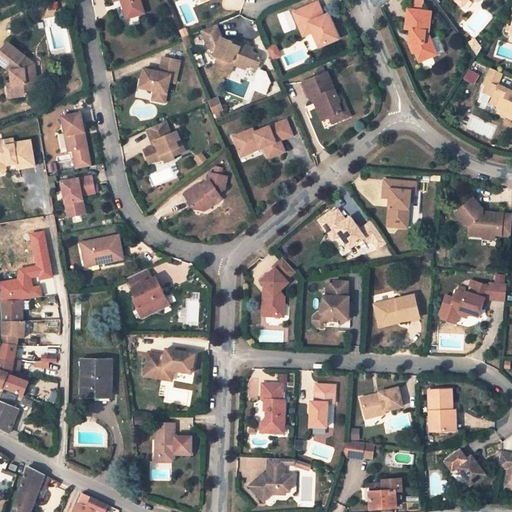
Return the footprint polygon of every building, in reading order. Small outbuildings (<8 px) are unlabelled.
[(144,13),(140,0),(113,0),(114,1),(117,0),(122,0),(123,3),(122,4),(127,19),(144,13)] [(323,16),(318,2),(293,13),(299,26),(308,23),(313,32),(319,47),(339,39),(335,29),(333,30),(331,24),(332,23),(328,14),(323,16)] [(431,12),(408,10),(405,29),(410,30),(412,30),(412,37),(408,43),(413,53),(415,52),(416,53),(419,61),(432,56),(426,42),(431,40),(427,31),(428,31),(431,12)] [(313,32),(308,23),(299,26),(303,36),(313,32)] [(240,47),(232,44),(231,43),(232,42),(221,38),(216,25),(201,30),(208,48),(216,50),(214,57),(218,59),(215,67),(230,73),(233,64),(241,62),(247,64),(257,68),(261,61),(258,55),(251,52),(253,48),(244,45),(240,47)] [(190,43),(187,36),(182,39),(184,45),(190,43)] [(440,54),(444,52),(438,37),(433,39),(440,54)] [(477,43),(474,39),(468,44),(471,48),(477,43)] [(437,54),(431,40),(426,42),(432,56),(437,54)] [(25,57),(7,43),(0,51),(0,62),(11,72),(15,71),(15,78),(12,78),(13,83),(13,84),(16,84),(17,97),(35,95),(34,82),(36,82),(34,64),(25,57)] [(481,49),(477,43),(471,48),(475,53),(481,49)] [(269,48),(272,61),(281,59),(277,46),(269,48)] [(179,61),(162,57),(160,70),(159,72),(154,71),(144,69),(140,88),(154,91),(158,91),(156,100),(165,101),(169,81),(170,76),(176,77),(179,61)] [(511,91),(498,85),(503,74),(490,68),(483,85),(485,86),(482,93),(492,97),(489,103),(499,107),(508,112),(506,117),(511,119),(511,91)] [(267,94),(271,73),(258,70),(253,91),(267,94)] [(465,80),(476,84),(480,74),(469,70),(465,80)] [(339,102),(326,72),(303,82),(311,99),(313,98),(316,97),(318,102),(320,101),(322,105),(317,107),(322,120),(328,118),(341,112),(338,104),(340,103),(339,102)] [(17,97),(16,84),(13,84),(13,83),(7,84),(9,98),(17,97)] [(320,101),(318,102),(316,97),(313,98),(317,107),(322,105),(320,101)] [(220,104),(217,98),(208,102),(209,104),(210,108),(216,105),(220,104)] [(350,116),(343,100),(339,102),(340,103),(338,104),(341,112),(344,118),(350,116)] [(219,111),(216,105),(210,108),(213,113),(219,111)] [(508,112),(499,107),(497,112),(506,117),(508,112)] [(341,112),(328,118),(331,124),(344,118),(341,112)] [(80,114),(62,117),(68,152),(73,150),(77,169),(90,166),(87,148),(84,148),(81,133),(84,132),(80,114)] [(270,126),(271,126),(255,133),(253,129),(234,137),(240,152),(264,142),(265,146),(269,157),(284,151),(279,140),(292,135),(286,120),(270,126)] [(171,133),(166,121),(147,129),(152,142),(155,141),(156,144),(156,145),(154,146),(144,150),(149,163),(162,158),(163,160),(167,163),(174,160),(173,157),(181,153),(176,142),(181,140),(177,131),(171,133)] [(31,141),(14,144),(13,139),(0,141),(0,166),(5,166),(8,165),(8,163),(16,161),(16,164),(17,167),(17,169),(35,166),(31,141)] [(185,152),(181,140),(176,142),(181,153),(185,152)] [(264,142),(240,152),(241,155),(265,146),(264,142)] [(193,208),(204,210),(205,205),(220,195),(219,193),(224,190),(227,176),(210,173),(209,178),(208,181),(208,182),(202,186),(200,184),(184,195),(193,208)] [(57,189),(55,176),(47,177),(49,190),(57,189)] [(92,176),(62,182),(68,217),(85,214),(81,195),(95,192),(92,176)] [(391,180),(384,180),(383,197),(390,198),(387,226),(398,227),(398,222),(402,223),(404,209),(409,209),(410,191),(415,192),(416,182),(391,180)] [(220,195),(205,205),(204,210),(222,198),(220,195)] [(482,209),(472,198),(454,213),(465,225),(469,225),(468,234),(481,236),(484,233),(494,235),(508,236),(511,233),(511,229),(511,217),(511,214),(496,213),(486,212),(485,215),(481,215),(482,212),(482,209)] [(360,230),(351,217),(346,221),(338,210),(321,222),(329,233),(334,230),(338,236),(340,235),(350,249),(365,238),(369,243),(373,240),(377,246),(384,241),(371,222),(360,230)] [(338,236),(334,230),(329,233),(334,240),(338,236)] [(123,259),(119,235),(81,243),(84,260),(102,257),(104,263),(123,259)] [(102,257),(84,260),(86,266),(104,263),(102,257)] [(295,272),(283,257),(273,267),(275,268),(261,281),(263,285),(268,289),(263,294),(262,315),(278,316),(279,302),(284,303),(285,297),(279,291),(288,282),(286,280),(295,272)] [(161,287),(156,278),(153,279),(147,268),(130,276),(136,288),(132,290),(136,299),(133,300),(137,308),(141,306),(146,316),(147,316),(163,308),(166,299),(166,298),(163,291),(159,293),(157,289),(161,287)] [(4,278),(0,279),(0,298),(0,301),(22,299),(30,298),(41,297),(40,281),(40,277),(46,276),(46,271),(39,271),(4,278)] [(136,288),(130,276),(126,278),(132,290),(136,288)] [(488,286),(471,280),(469,285),(473,287),(471,293),(465,291),(465,292),(456,290),(453,298),(449,312),(457,315),(459,310),(468,313),(478,317),(481,308),(485,297),(487,298),(491,287),(488,286)] [(345,296),(346,281),(334,281),(334,283),(327,283),(326,295),(324,295),(324,304),(323,312),(321,312),(318,312),(313,317),(313,322),(318,327),(323,327),(325,326),(331,319),(337,320),(338,321),(344,321),(348,317),(350,317),(350,308),(345,308),(345,304),(348,302),(348,296),(345,296)] [(507,283),(489,282),(488,286),(491,287),(487,298),(505,300),(507,283)] [(414,294),(373,304),(377,320),(386,318),(387,321),(400,318),(401,322),(420,318),(414,294)] [(453,298),(446,295),(441,309),(449,312),(453,298)] [(22,321),(22,299),(0,301),(2,322),(22,321)] [(146,316),(141,306),(137,308),(136,308),(142,319),(148,317),(147,316),(146,316)] [(449,312),(441,309),(439,315),(440,318),(455,323),(457,315),(449,312)] [(387,321),(386,318),(377,320),(379,327),(388,325),(387,321)] [(22,321),(2,322),(2,333),(1,343),(17,345),(18,336),(25,338),(24,335),(22,335),(22,321)] [(17,345),(1,343),(0,350),(0,357),(14,360),(17,345)] [(165,356),(148,353),(144,376),(161,379),(163,372),(173,374),(174,370),(192,373),(195,354),(185,352),(176,351),(166,349),(165,356)] [(14,360),(0,357),(0,370),(7,373),(18,378),(20,373),(12,370),(12,368),(19,370),(20,361),(14,360)] [(111,397),(112,360),(99,360),(99,364),(82,364),(81,397),(111,397)] [(173,374),(163,372),(161,379),(172,381),(173,374)] [(18,378),(7,373),(3,387),(3,388),(12,391),(23,395),(24,395),(30,380),(31,377),(20,373),(18,378)] [(283,384),(262,383),(262,391),(280,392),(282,392),(283,384)] [(334,403),(335,385),(315,384),(315,401),(311,401),(310,426),(326,427),(328,403),(334,403)] [(404,409),(399,388),(380,392),(381,396),(381,398),(377,399),(376,399),(376,397),(362,400),(366,417),(374,415),(379,418),(386,416),(386,413),(404,409)] [(452,411),(451,390),(428,391),(430,432),(450,431),(449,415),(447,415),(447,411),(452,411)] [(280,399),(280,392),(262,391),(261,398),(264,398),(264,410),(267,411),(269,411),(268,414),(266,417),(261,423),(261,432),(273,432),(274,426),(284,426),(285,400),(282,399),(280,399)] [(16,395),(7,392),(7,394),(1,392),(0,394),(0,400),(12,405),(16,395)] [(33,401),(22,397),(20,403),(31,407),(33,401)] [(12,405),(0,400),(0,429),(9,434),(14,422),(16,417),(19,408),(12,405)] [(456,430),(455,410),(452,411),(447,411),(447,415),(449,415),(450,431),(456,430)] [(172,436),(172,423),(156,423),(156,440),(160,444),(159,462),(170,462),(174,458),(174,455),(193,455),(193,436),(175,436),(172,436)] [(363,443),(348,440),(343,456),(361,458),(363,443)] [(373,444),(363,443),(361,457),(370,458),(373,444)] [(485,474),(471,456),(467,459),(460,450),(446,461),(453,471),(457,468),(462,474),(470,486),(485,474)] [(511,454),(501,453),(498,466),(498,467),(508,469),(506,478),(511,478),(511,454)] [(284,464),(285,459),(268,458),(268,474),(264,478),(262,475),(250,486),(263,502),(272,495),(276,491),(281,491),(288,491),(293,487),(293,476),(284,475),(284,464)] [(311,465),(295,460),(293,465),(309,470),(311,465)] [(36,497),(45,475),(28,466),(16,505),(14,504),(12,511),(14,511),(13,511),(27,511),(33,496),(36,497)] [(470,486),(462,474),(455,478),(464,490),(470,486)] [(42,499),(51,478),(45,475),(36,497),(42,499)] [(383,483),(368,484),(369,492),(370,509),(396,507),(396,503),(395,492),(400,492),(402,492),(401,479),(383,481),(383,483)] [(106,511),(107,511),(109,505),(82,493),(78,502),(81,504),(79,509),(84,511),(83,511),(106,511)] [(83,511),(84,511),(79,509),(81,504),(78,502),(73,511),(83,511)]
